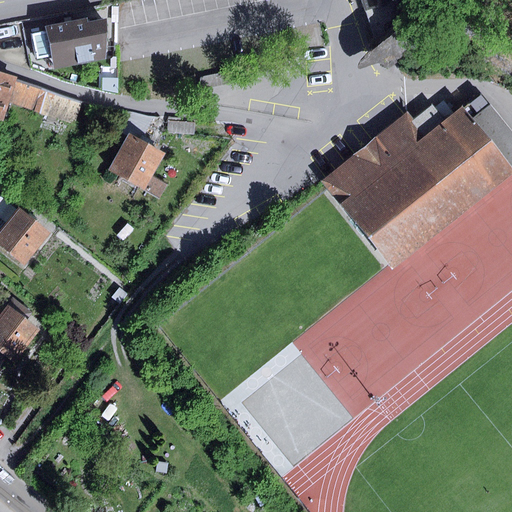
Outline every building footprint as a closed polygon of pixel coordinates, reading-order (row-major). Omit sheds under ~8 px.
[(361,0),(366,12),(399,0),(361,0)] [(399,0),(366,12),(375,40),(382,35),(386,28),(389,23),(390,17),(393,7),(399,0)] [(87,18),(46,27),(47,31),(52,57),(55,71),(106,60),(107,20),(89,23),(87,18)] [(52,57),(47,31),(31,34),(36,60),(52,57)] [(18,78),(0,72),(0,121),(4,123),(9,104),(16,83),(17,81),(18,78)] [(119,79),(103,78),(103,92),(118,94),(119,79)] [(82,104),(16,83),(9,104),(75,125),(82,104)] [(392,270),(511,172),(511,130),(491,105),(473,120),(462,107),(454,114),(444,101),(435,109),(432,106),(413,121),(406,113),(356,154),(321,182),(392,270)] [(128,134),(141,141),(152,117),(129,111),(119,130),(128,134)] [(196,124),(169,122),(168,133),(195,135),(196,124)] [(128,134),(107,171),(143,191),(163,154),(141,141),(128,134)] [(167,186),(153,178),(145,192),(159,200),(167,186)] [(51,233),(20,208),(0,231),(0,246),(25,266),(51,233)] [(0,290),(0,315),(9,305),(26,319),(32,311),(2,288),(0,290)] [(26,319),(9,305),(0,315),(0,351),(3,355),(14,363),(40,330),(26,319)] [(78,345),(55,329),(46,342),(68,358),(78,345)] [(157,461),(155,472),(167,474),(169,463),(157,461)]
